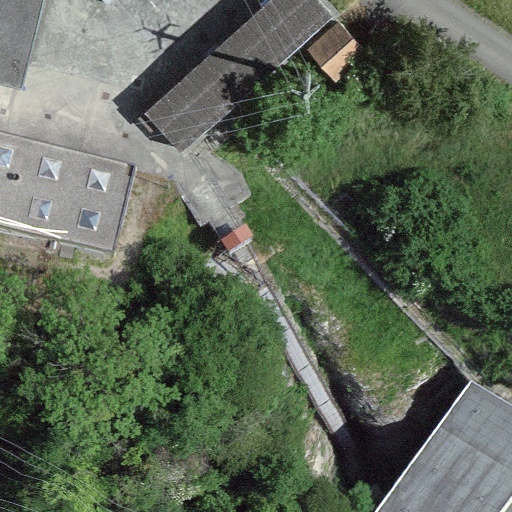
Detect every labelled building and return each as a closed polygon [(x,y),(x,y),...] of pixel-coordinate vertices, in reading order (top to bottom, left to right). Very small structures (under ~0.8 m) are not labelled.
[(0,0),(0,63),(60,76),(76,0),(0,0)] [(352,23),(329,0),(284,0),(162,121),(207,167),(352,23)] [(356,83),(384,56),(362,33),(333,59),(356,83)] [(156,174),(0,144),(0,233),(140,260),(156,174)] [(511,511),(511,433),(456,395),(373,511),(511,511)]
